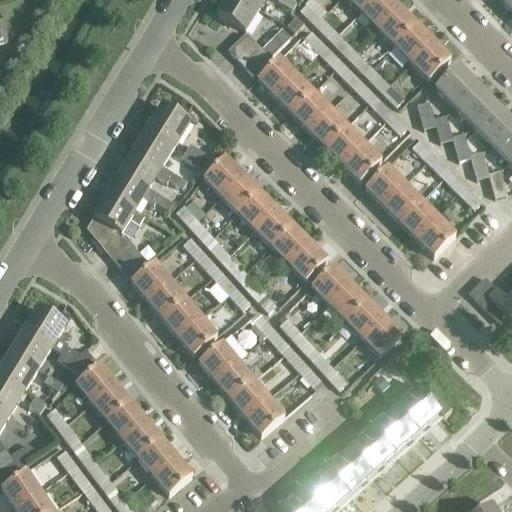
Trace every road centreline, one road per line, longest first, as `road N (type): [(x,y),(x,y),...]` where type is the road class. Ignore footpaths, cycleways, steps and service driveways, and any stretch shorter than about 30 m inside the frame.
road 1 (residential): [(430,315),(205,87),(149,46)]
road 2 (residential): [(244,487),(98,308),(28,244)]
road 3 (residential): [(28,244),(149,46)]
road 4 (residential): [(244,487),(270,483),(346,423)]
